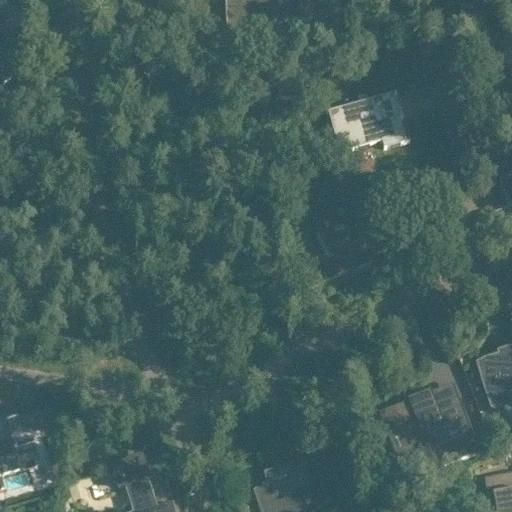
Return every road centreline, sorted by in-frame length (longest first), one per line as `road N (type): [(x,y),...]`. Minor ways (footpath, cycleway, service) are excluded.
road 1 (residential): [(156,402),(131,344),(55,68),(0,17)]
road 2 (residential): [(472,282),(411,299),(309,347),(164,429)]
road 3 (residential): [(472,282),(445,34),(430,0)]
road 4 (residential): [(156,402),(0,378)]
